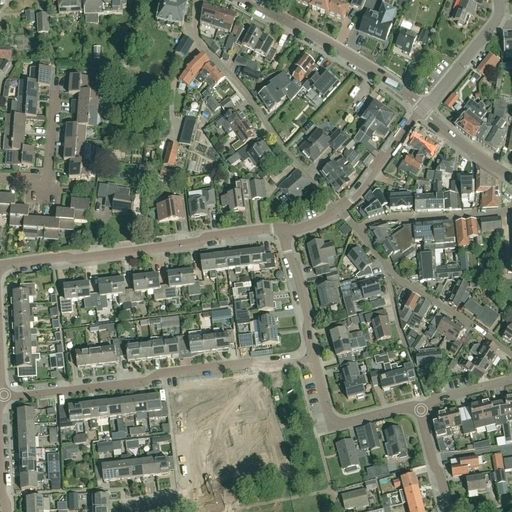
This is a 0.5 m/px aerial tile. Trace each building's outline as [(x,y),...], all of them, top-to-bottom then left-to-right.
[(80,0),(58,0),(59,14),(81,13),(80,3),(80,0)] [(83,0),(84,15),(85,15),(85,24),(98,24),(99,16),(122,16),(122,9),(126,9),(125,0),(83,0)] [(156,23),(182,28),(187,6),(187,5),(186,5),(162,0),(161,0),(160,0),(161,0),(156,23)] [(309,8),(309,9),(312,0),(294,0),(294,2),(309,8)] [(312,0),(309,9),(327,16),(333,1),(330,0),(312,0)] [(343,21),(347,11),(348,7),(344,5),(341,4),(342,0),(333,0),(333,1),(327,16),(328,15),(343,21)] [(361,10),(363,4),(364,0),(352,0),(352,3),(350,7),(358,10),(360,11),(361,10)] [(457,0),(461,1),(457,12),(455,11),(451,20),(458,23),(457,26),(465,29),(470,18),(474,19),(472,18),(477,6),(472,4),(474,0),(457,0)] [(212,29),(218,10),(203,5),(200,24),(212,29)] [(389,24),(395,11),(382,6),(378,17),(366,12),(360,28),(367,31),(366,34),(385,42),(392,25),(389,24)] [(26,11),(27,23),(34,22),(33,10),(26,11)] [(235,15),(218,10),(212,29),(229,34),(230,34),(236,15),(235,15)] [(48,34),(47,15),(37,16),(38,35),(48,34)] [(242,46),(254,53),(262,37),(250,31),(247,36),(242,33),(235,45),(241,48),(242,46)] [(396,47),(410,53),(416,37),(407,33),(407,34),(402,32),(396,47)] [(423,32),(418,43),(424,46),(429,34),(423,32)] [(511,52),(511,35),(502,36),(504,53),(511,52)] [(184,58),(193,42),(185,37),(176,53),(184,58)] [(262,37),(254,53),(265,59),(264,61),(270,64),(276,54),(270,51),(274,44),(262,37)] [(215,54),(219,50),(214,44),(211,47),(213,41),(208,39),(206,44),(215,54)] [(0,58),(11,59),(15,59),(15,49),(11,49),(11,48),(0,47),(0,58)] [(244,59),(238,55),(235,61),(241,64),(244,59)] [(309,80),(317,71),(311,67),(314,64),(303,55),(294,66),(299,70),(292,78),(299,83),(304,77),(309,80)] [(486,59),(495,66),(499,62),(490,55),(486,59)] [(209,64),(202,57),(201,58),(199,57),(187,68),(177,81),(189,89),(198,75),(209,64)] [(490,73),(495,66),(486,59),(481,66),(490,73)] [(4,64),(0,70),(0,71),(5,75),(11,65),(6,61),(4,64)] [(197,77),(192,85),(199,89),(204,82),(205,83),(207,81),(208,81),(213,76),(212,75),(214,74),(213,73),(216,70),(211,64),(201,73),(199,76),(198,76),(197,77)] [(485,78),(490,73),(481,66),(476,71),(485,78)] [(243,76),(258,82),(261,74),(246,68),(243,76)] [(39,87),(38,87),(49,88),(50,70),(30,69),(29,83),(38,84),(38,87),(39,87)] [(207,81),(205,83),(210,88),(202,96),(205,99),(204,100),(206,102),(206,103),(214,113),(220,108),(212,98),(215,93),(212,90),(225,79),(216,70),(213,73),(214,74),(212,75),(213,76),(208,81),(207,81)] [(322,76),(317,72),(316,73),(303,87),(309,92),(312,89),(324,100),(325,101),(325,100),(340,83),(341,83),(340,82),(328,71),(327,70),(327,71),(322,76)] [(68,95),(79,95),(79,92),(89,92),(90,78),(70,77),(68,95)] [(264,104),(289,87),(285,80),(273,88),(272,87),(258,96),(264,104)] [(26,100),(37,101),(38,87),(39,87),(38,87),(38,84),(29,83),(19,82),(18,100),(26,100)] [(292,85),(289,87),(264,104),(269,113),(270,112),(281,104),(280,103),(284,99),(284,98),(286,96),(290,101),(298,92),(292,85)] [(79,95),(78,109),(89,110),(89,107),(98,107),(99,93),(89,92),(79,92),(79,95)] [(454,96),(446,104),(451,109),(459,100),(454,96)] [(228,99),(219,106),(225,114),(234,107),(228,99)] [(36,119),(37,101),(26,100),(18,100),(17,103),(11,103),(10,116),(16,117),(26,118),(36,119)] [(375,103),(373,102),(360,119),(365,123),(359,132),(360,132),(353,141),(359,144),(365,136),(384,109),(379,106),(379,105),(376,103),(375,103)] [(474,117),(480,109),(470,102),(463,111),(466,113),(460,122),(456,119),(452,124),(455,127),(454,128),(462,134),(474,118),(474,117)] [(494,117),(493,117),(491,132),(483,145),(495,153),(506,136),(500,131),(504,125),(503,125),(507,104),(494,102),(493,108),(494,109),(494,117)] [(89,113),(89,110),(78,109),(77,126),(77,127),(86,127),(97,128),(98,114),(89,113)] [(395,117),(393,116),(393,114),(390,112),(388,113),(384,109),(365,136),(370,139),(380,126),(385,130),(395,117)] [(474,118),(462,134),(472,141),(475,141),(475,140),(483,126),(479,123),(486,114),(480,109),(474,117),(474,118)] [(228,136),(247,122),(241,113),(238,116),(234,111),(215,124),(219,129),(222,127),(228,136)] [(4,134),(24,135),(26,118),(16,117),(10,116),(6,116),(4,134)] [(483,126),(475,140),(483,144),(483,145),(491,132),(493,117),(489,116),(487,126),(484,125),(483,126)] [(186,118),(179,144),(189,147),(196,121),(186,118)] [(254,132),(247,122),(228,136),(230,139),(234,139),(237,137),(240,141),(232,147),(235,152),(246,145),(242,140),(254,132)] [(85,144),(86,127),(77,127),(77,126),(66,126),(65,143),(85,144)] [(411,167),(429,137),(417,130),(410,142),(411,142),(407,148),(414,152),(411,157),(408,156),(404,163),(402,162),(398,170),(408,176),(409,173),(411,167)] [(318,131),(300,149),(314,163),(329,147),(335,152),(347,140),(338,131),(328,141),(318,131)] [(3,151),(14,152),(23,153),(23,149),(24,135),(4,134),(3,151)] [(411,167),(409,173),(412,174),(414,169),(418,171),(422,164),(420,163),(425,155),(431,158),(433,156),(440,144),(429,137),(411,167)] [(348,152),(351,149),(354,145),(349,141),(343,147),(348,152)] [(83,162),(85,144),(65,143),(63,161),(70,161),(83,162)] [(168,144),(163,165),(173,168),(179,147),(168,144)] [(237,161),(240,165),(243,163),(250,158),(256,166),(271,155),(263,144),(252,152),(247,146),(227,161),(230,166),(237,161)] [(354,151),(356,154),(358,156),(364,149),(360,145),(358,147),(354,151)] [(34,150),(23,149),(23,153),(14,152),(13,166),(33,168),(34,150)] [(184,151),(181,166),(202,169),(205,154),(184,151)] [(366,154),(359,162),(366,168),(373,160),(366,154)] [(325,179),(326,180),(344,166),(347,163),(343,158),(335,165),(333,163),(320,173),(322,176),(322,178),(324,180),(325,179)] [(442,179),(441,179),(442,174),(451,176),(454,161),(439,158),(433,182),(433,183),(441,183),(442,179)] [(90,162),(83,162),(70,161),(69,179),(80,180),(80,176),(89,177),(90,162)] [(330,185),(332,187),(353,169),(350,166),(346,169),(344,166),(326,180),(327,181),(326,183),(328,185),(330,185)] [(499,191),(499,181),(488,174),(476,167),(476,193),(482,194),(481,210),(498,209),(499,191)] [(176,172),(162,169),(160,175),(175,178),(176,172)] [(355,173),(353,169),(332,187),(332,188),(332,189),(333,191),(335,191),(337,194),(350,183),(347,180),(355,173)] [(312,188),(297,171),(291,176),(291,177),(287,181),(287,180),(278,188),(292,204),(312,188)] [(461,178),(462,198),(469,197),(470,203),(474,203),(475,197),(474,185),(471,185),(471,177),(469,177),(469,175),(463,176),(463,178),(461,178)] [(249,183),(252,201),(261,199),(259,182),(249,183)] [(451,182),(450,195),(459,195),(460,183),(457,183),(451,182)] [(221,199),(222,208),(230,207),(230,213),(245,211),(243,198),(250,197),(248,183),(234,185),(235,195),(228,196),(228,198),(221,199)] [(441,196),(441,183),(433,183),(433,195),(436,195),(436,196),(441,196)] [(113,213),(132,216),(135,199),(128,198),(130,191),(117,189),(117,186),(108,185),(106,200),(114,201),(113,213)] [(189,202),(191,218),(207,216),(206,205),(215,204),(213,190),(202,192),(203,200),(189,202)] [(387,205),(379,191),(372,195),(380,209),(387,205)] [(397,209),(397,210),(405,209),(412,208),(411,193),(403,191),(399,191),(399,197),(389,198),(390,210),(397,209)] [(369,192),(364,198),(366,201),(372,196),(369,192)] [(0,215),(10,217),(11,208),(14,208),(15,208),(16,197),(0,195),(0,215)] [(443,196),(443,211),(461,210),(459,195),(450,195),(443,196)] [(383,214),(372,196),(366,201),(370,206),(363,211),(368,218),(383,214)] [(443,211),(443,196),(441,196),(436,196),(425,197),(426,212),(443,211)] [(426,212),(425,197),(414,197),(415,212),(426,212)] [(157,206),(159,222),(184,219),(181,199),(168,200),(169,204),(157,206)] [(71,201),(70,212),(71,212),(74,212),(73,221),(74,221),(88,222),(89,202),(71,201)] [(9,227),(24,228),(24,219),(28,219),(29,209),(15,208),(14,208),(11,208),(10,217),(9,227)] [(73,232),(74,221),(73,221),(74,212),(71,212),(70,212),(56,211),(56,221),(59,222),(59,231),(73,232)] [(480,224),(481,234),(501,232),(500,218),(480,220),(480,224)] [(37,238),(41,239),(42,220),(28,219),(24,219),(24,228),(23,239),(37,240),(37,238)] [(42,220),(41,239),(44,239),(44,240),(58,241),(59,231),(59,222),(56,221),(42,220)] [(483,246),(481,234),(480,224),(476,224),(475,221),(456,223),(458,248),(468,246),(468,239),(475,238),(476,247),(483,246)] [(454,245),(452,223),(442,224),(444,251),(454,250),(454,245)] [(391,239),(393,238),(385,224),(371,229),(371,231),(380,247),(391,239)] [(434,252),(432,225),(431,225),(430,224),(426,224),(425,226),(422,226),(412,227),(413,243),(415,243),(423,243),(424,254),(434,254),(434,252)] [(444,251),(442,224),(432,225),(434,252),(444,251)] [(413,243),(412,227),(402,228),(402,229),(403,229),(403,231),(400,233),(398,231),(394,234),(395,236),(393,238),(391,239),(400,253),(402,255),(413,248),(415,247),(415,243),(413,243)] [(391,239),(380,247),(384,252),(388,258),(390,257),(394,263),(402,257),(400,253),(391,239)] [(307,246),(313,269),(328,266),(326,259),(335,257),(332,245),(323,247),(322,242),(307,246)] [(368,267),(371,265),(358,249),(347,257),(360,273),(355,277),(358,279),(372,275),(370,270),(368,267)] [(412,249),(402,256),(407,263),(417,256),(412,249)] [(264,250),(250,252),(252,268),(253,267),(260,267),(260,271),(274,269),(273,255),(264,256),(264,250)] [(254,272),(253,267),(252,268),(250,252),(238,254),(240,269),(247,268),(248,273),(254,272)] [(240,274),(240,269),(238,254),(225,255),(227,271),(235,270),(235,275),(240,274)] [(435,268),(434,255),(434,254),(424,254),(417,255),(420,283),(428,282),(429,292),(439,297),(446,283),(451,282),(450,280),(450,272),(447,272),(436,273),(435,268)] [(215,272),(227,271),(225,255),(213,257),(215,272)] [(511,255),(503,255),(503,268),(511,267),(511,255)] [(461,274),(468,274),(467,256),(460,256),(461,274)] [(216,279),(215,272),(213,257),(200,258),(202,274),(210,273),(211,280),(216,279)] [(192,271),(180,273),(182,288),(188,287),(189,297),(195,296),(196,301),(200,301),(200,296),(199,283),(194,283),(192,271)] [(457,271),(450,272),(450,280),(461,279),(460,271),(457,271)] [(164,287),(166,300),(177,299),(176,289),(182,288),(180,273),(168,274),(169,286),(164,287)] [(276,276),(277,279),(279,281),(282,280),(284,277),(283,274),(280,273),(277,273),(276,276)] [(339,285),(340,285),(339,281),(338,281),(336,274),(326,276),(328,284),(333,283),(333,285),(318,289),(322,307),(338,303),(334,289),(340,288),(339,285)] [(154,301),(166,300),(164,287),(159,287),(158,276),(145,277),(147,292),(153,291),(154,301)] [(129,291),(131,308),(137,308),(136,304),(142,303),(141,293),(147,292),(145,277),(133,279),(134,290),(129,291)] [(243,284),(242,284),(242,289),(245,288),(251,288),(250,283),(249,283),(249,278),(242,278),(243,284)] [(132,311),(131,308),(129,291),(124,292),(123,280),(110,281),(112,296),(118,295),(120,305),(123,305),(124,312),(132,311)] [(364,292),(379,288),(376,280),(351,286),(353,290),(345,292),(343,284),(340,285),(339,285),(340,288),(341,293),(343,299),(348,298),(349,297),(351,297),(355,295),(364,292)] [(499,280),(494,283),(497,289),(503,285),(499,280)] [(94,295),(96,308),(97,313),(103,313),(103,310),(108,309),(107,307),(106,297),(112,296),(110,281),(98,283),(100,295),(94,295)] [(457,308),(464,294),(467,286),(458,282),(448,304),(457,308)] [(76,285),(77,300),(84,300),(85,310),(96,308),(94,295),(90,296),(88,284),(76,285)] [(242,289),(242,284),(234,285),(235,289),(232,290),(233,298),(238,297),(238,294),(237,289),(242,289)] [(13,306),(29,305),(29,298),(35,298),(34,285),(20,286),(20,293),(13,293),(13,306)] [(77,300),(76,285),(63,287),(65,299),(60,299),(62,315),(73,314),(71,301),(77,300)] [(250,302),(272,299),(270,285),(255,287),(255,294),(249,295),(250,302)] [(348,298),(343,299),(346,311),(353,309),(352,304),(369,299),(369,302),(375,300),(374,298),(381,296),(379,288),(364,292),(355,295),(351,297),(349,297),(348,298)] [(471,296),(466,294),(462,303),(466,305),(471,296)] [(406,325),(407,326),(414,314),(413,313),(420,301),(411,296),(404,309),(401,313),(403,314),(400,320),(403,331),(403,330),(406,325)] [(273,311),(272,299),(250,302),(250,307),(257,306),(258,313),(273,311)] [(414,314),(407,326),(412,329),(416,323),(419,325),(422,320),(430,307),(420,301),(413,313),(414,314)] [(477,319),(490,329),(499,317),(485,307),(483,311),(470,301),(464,308),(478,318),(477,319)] [(387,303),(382,304),(385,318),(390,317),(387,303)] [(13,306),(14,319),(34,318),(33,318),(32,310),(36,310),(36,305),(29,305),(13,306)] [(236,320),(249,319),(248,312),(235,313),(236,320)] [(391,338),(385,319),(378,321),(375,313),(364,316),(367,325),(372,323),(377,342),(391,338)] [(511,345),(511,344),(511,315),(506,324),(510,327),(502,339),(511,345)] [(358,317),(350,319),(352,325),(360,323),(358,317)] [(14,319),(15,332),(30,330),(30,324),(34,324),(34,318),(14,319)] [(177,318),(161,319),(161,324),(162,328),(178,326),(177,318)] [(445,338),(454,324),(445,318),(437,329),(432,326),(425,337),(430,340),(436,332),(445,338)] [(277,325),(276,319),(259,321),(260,334),(276,332),(275,325),(277,325)] [(464,330),(454,324),(445,338),(446,338),(444,341),(453,347),(449,352),(454,356),(461,345),(456,342),(464,330)] [(30,330),(15,332),(15,344),(31,343),(30,336),(37,336),(37,330),(30,330)] [(216,352),(213,330),(213,337),(202,338),(203,354),(216,352)] [(219,330),(213,330),(216,352),(229,350),(228,345),(234,344),(233,331),(226,332),(226,335),(220,336),(219,330)] [(333,345),(364,338),(363,332),(349,336),(348,332),(345,333),(344,330),(330,334),(333,345)] [(203,354),(202,338),(201,338),(201,332),(188,334),(189,337),(182,337),(184,350),(190,349),(191,355),(203,354)] [(279,337),(276,338),(276,332),(260,334),(254,334),(255,347),(277,345),(277,344),(280,343),(279,337)] [(163,343),(165,358),(178,357),(178,351),(184,350),(182,337),(176,338),(176,341),(169,342),(169,335),(163,336),(163,343)] [(414,342),(407,337),(405,338),(409,349),(414,342)] [(121,358),(119,340),(118,338),(112,338),(114,349),(101,350),(103,366),(116,364),(115,358),(121,358)] [(357,344),(365,342),(364,338),(333,345),(336,357),(351,353),(350,351),(358,349),(357,344)] [(418,353),(425,342),(419,338),(412,349),(418,353)] [(165,358),(163,343),(157,344),(156,339),(150,340),(151,344),(153,360),(165,358)] [(141,361),(139,346),(132,347),(131,342),(125,342),(125,340),(119,340),(121,358),(127,357),(128,363),(141,361)] [(36,343),(31,343),(15,344),(16,357),(31,356),(31,349),(37,349),(36,343)] [(476,357),(491,367),(497,358),(494,355),(498,349),(489,343),(485,349),(483,348),(482,349),(478,347),(474,348),(471,352),(477,356),(476,357)] [(87,345),(88,352),(90,367),(103,366),(101,350),(94,351),(94,344),(87,345)] [(139,346),(141,361),(153,360),(151,344),(139,346)] [(88,352),(76,353),(75,350),(69,351),(71,364),(77,363),(78,369),(90,367),(88,352)] [(419,356),(416,356),(417,366),(442,363),(440,353),(436,354),(436,350),(418,352),(419,356)] [(54,352),(46,352),(45,363),(54,364),(54,352)] [(382,391),(395,388),(390,369),(388,362),(387,354),(379,356),(381,364),(383,363),(385,373),(378,375),(377,372),(370,374),(373,387),(380,385),(382,391)] [(62,355),(58,355),(55,355),(57,369),(64,368),(62,355)] [(31,356),(16,357),(16,370),(18,369),(19,378),(35,377),(34,368),(32,368),(32,362),(40,361),(39,356),(31,356)] [(485,376),(491,367),(476,357),(470,366),(462,361),(459,366),(469,373),(473,368),(485,376)] [(453,370),(455,367),(458,363),(453,360),(450,365),(448,367),(453,370)] [(359,378),(355,365),(345,367),(350,385),(344,386),(347,400),(357,398),(358,400),(363,398),(363,396),(364,396),(361,387),(366,386),(364,376),(359,378)] [(397,367),(390,369),(395,388),(408,384),(408,382),(414,381),(410,367),(397,370),(397,367)] [(253,381),(240,384),(240,385),(243,401),(244,405),(256,402),(253,381)] [(240,385),(230,387),(232,403),(243,401),(240,385)] [(230,387),(219,388),(222,405),(232,403),(230,387)] [(219,388),(209,390),(211,407),(222,405),(219,388)] [(209,390),(198,391),(200,408),(211,407),(209,390)] [(198,391),(187,393),(189,410),(200,408),(198,391)] [(187,392),(175,394),(177,415),(190,413),(189,410),(187,393),(187,392)] [(148,414),(146,398),(140,399),(140,396),(134,397),(134,399),(133,399),(135,416),(146,414),(148,414)] [(160,406),(159,396),(146,398),(148,414),(148,420),(162,418),(161,412),(160,406)] [(509,423),(511,422),(511,397),(504,398),(506,412),(499,414),(502,426),(505,444),(511,442),(509,423)] [(135,416),(133,399),(120,401),(122,417),(135,416)] [(122,417),(120,401),(107,403),(109,419),(116,418),(118,434),(124,433),(122,417)] [(479,404),(485,428),(496,425),(496,427),(502,426),(499,414),(493,415),(490,401),(479,404)] [(109,419),(107,403),(94,404),(96,420),(109,419)] [(69,411),(59,413),(61,430),(74,428),(77,422),(83,422),(81,406),(81,405),(80,404),(76,404),(75,405),(75,407),(68,407),(69,411)] [(94,404),(81,406),(83,422),(90,421),(91,430),(97,429),(96,420),(94,404)] [(466,422),(469,434),(475,433),(475,431),(485,428),(479,404),(468,406),(472,420),(466,422)] [(18,425),(34,424),(33,411),(38,411),(37,405),(24,405),(24,412),(17,412),(18,425)] [(447,412),(451,429),(461,426),(464,436),(469,434),(466,422),(461,423),(457,409),(447,412)] [(453,437),(451,429),(447,412),(436,415),(439,429),(433,430),(437,443),(443,441),(442,439),(453,437)] [(265,418),(244,423),(248,436),(251,435),(268,431),(265,418)] [(34,424),(18,425),(18,431),(16,432),(16,437),(18,437),(19,438),(35,437),(34,424)] [(407,454),(400,428),(385,432),(388,444),(385,445),(388,454),(391,453),(392,458),(399,456),(400,459),(406,457),(405,454),(407,454)] [(268,431),(251,435),(254,445),(270,441),(268,431)] [(111,432),(103,433),(104,439),(104,441),(112,441),(111,432)] [(364,434),(356,436),(358,448),(367,446),(364,434)] [(367,437),(370,449),(371,451),(378,449),(374,435),(367,437)] [(19,438),(19,451),(35,450),(35,437),(19,438)] [(270,441),(254,445),(256,455),(272,451),(270,441)] [(336,445),(343,471),(346,470),(347,474),(357,471),(356,467),(358,467),(351,441),(336,445)] [(113,445),(114,452),(120,451),(121,451),(120,444),(120,442),(113,443),(113,445)] [(62,448),(62,449),(63,461),(71,460),(71,455),(78,454),(77,446),(62,448)] [(167,459),(160,460),(159,446),(152,446),(153,453),(152,453),(153,460),(155,476),(169,475),(167,459)] [(19,451),(20,464),(36,463),(36,457),(42,456),(41,450),(35,450),(19,451)] [(272,451),(256,455),(259,465),(275,461),(272,451)] [(155,476),(153,460),(152,453),(147,454),(148,461),(141,462),(142,478),(155,476)] [(116,481),(129,480),(127,463),(128,463),(127,456),(121,457),(122,464),(114,465),(116,481)] [(451,467),(452,478),(468,475),(467,470),(479,469),(477,457),(460,460),(461,466),(451,467)] [(511,458),(503,460),(504,468),(505,468),(505,471),(511,470),(511,458)] [(259,465),(255,467),(258,479),(279,474),(276,461),(275,461),(259,465)] [(127,463),(129,480),(142,478),(141,462),(128,463),(127,463)] [(502,462),(493,464),(495,473),(503,472),(502,462)] [(20,464),(20,477),(40,476),(39,470),(36,470),(36,463),(20,464)] [(116,481),(114,465),(102,467),(104,483),(116,481)] [(496,485),(506,483),(504,472),(503,472),(495,473),(496,485)] [(404,491),(417,487),(414,475),(401,479),(401,480),(393,483),(394,488),(402,486),(404,491)] [(40,481),(40,476),(20,477),(21,491),(37,490),(37,482),(40,481)] [(466,480),(468,493),(486,490),(485,483),(488,483),(487,477),(484,477),(466,480)] [(365,483),(367,492),(377,489),(375,481),(365,483)] [(399,492),(402,504),(407,503),(420,499),(417,487),(404,491),(399,492)] [(341,497),(345,511),(355,508),(356,510),(368,507),(364,491),(341,497)] [(380,498),(383,510),(389,508),(386,496),(380,498)] [(92,498),(93,511),(109,510),(108,497),(92,498)] [(27,511),(26,511),(35,511),(43,511),(42,499),(26,499),(27,505),(25,506),(25,510),(27,511)] [(407,503),(409,511),(420,511),(423,511),(420,499),(407,503)]
